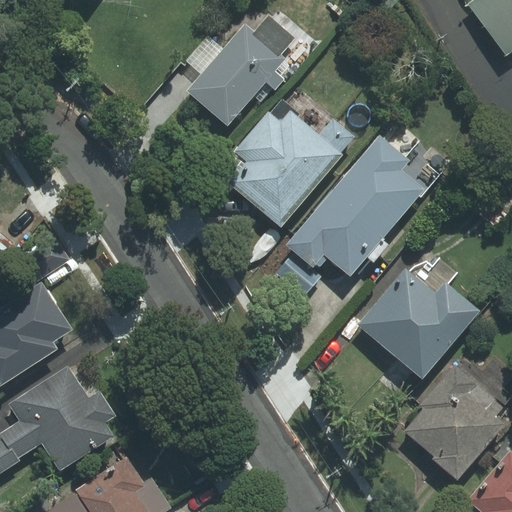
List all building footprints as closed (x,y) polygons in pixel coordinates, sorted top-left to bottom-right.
[(511,56),(511,0),(475,0),(463,9),(497,68),(511,56)] [(247,23),(227,47),(213,35),(189,62),(203,74),(190,89),(233,127),(272,82),(280,88),(298,67),(291,60),(247,23)] [(242,149),(251,157),(258,163),(239,186),(289,227),(350,151),(349,150),(361,135),(339,117),(326,132),(297,108),(288,120),(274,109),(242,149)] [(412,151),(420,142),(398,123),(294,241),(325,268),(335,256),(358,275),(374,256),(381,262),(399,242),(391,236),(434,186),(412,167),(420,158),(412,151)] [(0,208),(0,253),(22,228),(0,208)] [(489,306),(453,277),(443,289),(410,262),(364,320),(432,376),(489,306)] [(0,372),(6,380),(9,386),(66,346),(62,340),(81,327),(42,273),(0,303),(0,372)] [(14,402),(25,418),(3,432),(6,436),(0,440),(0,472),(2,476),(28,459),(25,456),(48,441),(67,471),(120,435),(73,364),(14,402)] [(465,477),(511,424),(511,417),(496,403),(502,396),(466,364),(457,373),(454,370),(426,401),(430,404),(409,428),(465,477)] [(511,511),(511,455),(475,500),(486,509),(483,511),(511,511)] [(74,496),(85,511),(167,511),(178,504),(160,480),(141,495),(118,464),(74,496)] [(45,492),(23,509),(25,511),(53,511),(57,509),(45,492)]
